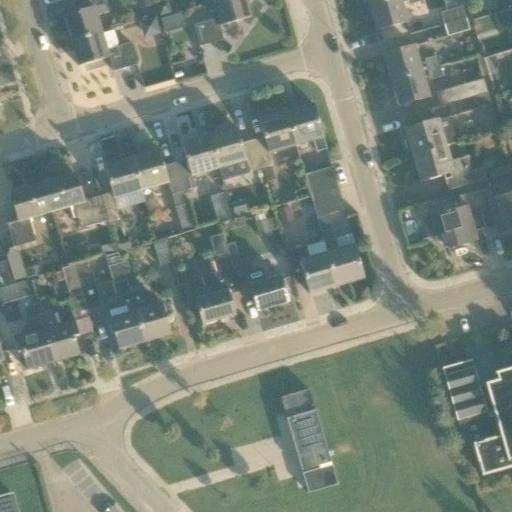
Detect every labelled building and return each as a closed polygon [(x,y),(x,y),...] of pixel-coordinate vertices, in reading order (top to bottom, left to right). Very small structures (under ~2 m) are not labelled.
[(71,43),(102,34),(97,17),(109,14),(104,0),(79,0),(72,2),(75,15),(64,18),(71,43)] [(136,0),(139,10),(152,6),(150,0),(136,0)] [(155,4),(158,17),(171,14),(168,0),(155,4)] [(200,48),(224,41),(220,27),(251,18),(245,0),(221,0),(212,2),(218,19),(194,26),(200,48)] [(419,0),(391,0),(369,6),(377,32),(407,23),(402,4),(408,3),(409,6),(421,3),(419,0)] [(511,0),(503,0),(507,12),(511,10),(511,0)] [(445,25),(466,19),(463,6),(441,12),(445,25)] [(139,23),(143,39),(159,35),(155,18),(139,23)] [(466,19),(445,25),(448,36),(469,30),(466,19)] [(102,34),(71,43),(78,68),(110,59),(114,73),(137,66),(131,44),(107,51),(102,34)] [(391,82),(439,68),(436,57),(424,60),(426,64),(420,66),(414,47),(383,56),(391,82)] [(439,68),(391,82),(398,107),(429,99),(424,80),(429,78),(431,81),(442,78),(439,68)] [(440,108),(467,100),(487,95),(483,81),(463,87),(436,94),(440,108)] [(413,157),(446,148),(457,144),(450,119),(491,107),(487,95),(467,100),(430,111),(434,123),(405,131),(413,157)] [(296,147),(323,139),(314,106),(287,114),(296,147)] [(269,155),(296,147),(287,114),(259,122),(264,139),(253,142),(261,170),(272,167),(269,155)] [(241,145),(236,128),(209,136),(219,169),(222,181),(261,170),(253,142),(241,145)] [(192,177),(219,169),(209,136),(182,144),(187,161),(175,165),(184,192),(196,189),(192,177)] [(446,148),(413,157),(420,183),(444,176),(449,192),(487,181),(484,170),(472,173),(468,159),(450,164),(446,148)] [(184,192),(175,165),(164,168),(159,151),(132,159),(141,191),(169,183),(172,195),(184,192)] [(115,199),(141,191),(132,159),(104,167),(112,193),(101,197),(108,220),(109,225),(121,221),(115,199)] [(511,173),(509,166),(488,171),(490,178),(511,173)] [(261,171),(265,183),(274,181),(271,168),(261,171)] [(311,197),(338,189),(332,169),(305,177),(311,197)] [(83,202),(75,176),(43,185),(51,212),(69,207),(73,219),(77,218),(80,229),(108,220),(101,197),(83,202)] [(29,219),(51,212),(43,185),(11,195),(19,221),(7,224),(14,248),(36,242),(29,219)] [(511,231),(511,194),(494,200),(490,188),(475,193),(485,229),(495,226),(498,236),(511,231)] [(328,216),(345,211),(338,189),(311,197),(318,219),(328,216)] [(474,232),(485,229),(475,193),(459,197),(462,209),(439,216),(449,250),(477,242),(474,232)] [(290,209),(280,212),(283,223),(293,220),(290,209)] [(231,219),(228,210),(215,213),(218,222),(231,219)] [(194,227),(190,215),(179,218),(183,230),(194,227)] [(255,224),(259,239),(271,236),(267,221),(255,224)] [(210,238),(215,256),(211,258),(216,273),(201,278),(205,290),(208,289),(210,296),(195,300),(203,326),(235,316),(229,296),(239,293),(231,264),(222,234),(210,238)] [(328,254),(337,287),(365,279),(352,235),(335,240),(335,239),(324,242),(328,254)] [(115,241),(119,253),(131,249),(127,237),(115,241)] [(154,243),(160,267),(171,264),(164,240),(154,243)] [(100,248),(102,256),(115,253),(113,244),(100,248)] [(337,287),(328,254),(304,261),(300,249),(286,253),(294,281),(305,278),(310,295),(337,287)] [(7,261),(14,282),(41,275),(39,266),(23,270),(18,252),(6,256),(7,261)] [(231,264),(239,293),(251,290),(257,311),(288,302),(281,277),(257,284),(249,259),(231,264)] [(0,279),(2,286),(14,283),(14,282),(7,261),(0,262),(0,279)] [(75,266),(82,289),(87,307),(88,311),(101,307),(88,262),(75,266)] [(69,293),(82,289),(75,266),(62,270),(69,293)] [(61,273),(52,276),(54,282),(62,279),(61,273)] [(28,281),(17,284),(22,300),(32,296),(28,281)] [(130,294),(129,289),(127,281),(116,284),(120,297),(130,294)] [(14,283),(2,286),(0,286),(0,311),(2,311),(0,302),(0,294),(16,290),(14,283)] [(82,289),(69,293),(74,311),(87,307),(82,289)] [(143,309),(141,303),(144,302),(141,291),(130,294),(145,342),(170,335),(161,304),(143,309)] [(145,342),(130,294),(120,297),(124,309),(127,308),(129,313),(110,319),(119,350),(145,342)] [(39,315),(53,364),(80,356),(74,338),(78,337),(74,321),(57,326),(53,311),(39,315)] [(27,371),(53,364),(39,315),(26,319),(30,334),(13,339),(17,355),(22,353),(27,371)] [(511,349),(442,370),(465,448),(473,446),(483,477),(511,468),(511,349)] [(330,463),(309,390),(281,399),(297,454),(302,471),(330,463)] [(338,485),(332,466),(303,474),(308,494),(338,485)] [(17,511),(12,494),(0,497),(0,511),(17,511)]
